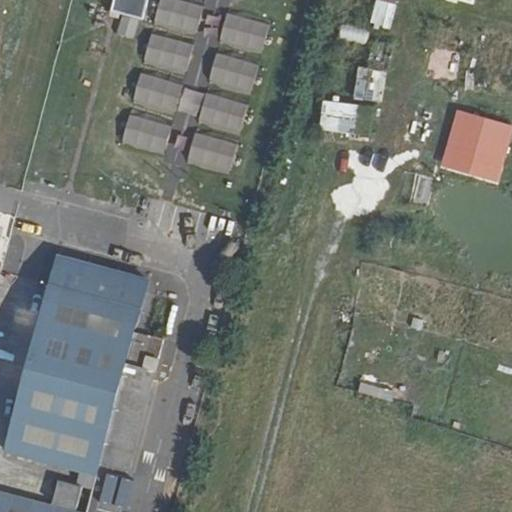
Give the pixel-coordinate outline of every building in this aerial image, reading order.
[(71,0),(72,1),(102,9),(104,0),(71,0)] [(104,0),(102,9),(147,21),(152,0),(104,0)] [(386,29),(394,0),(373,0),(367,23),(386,29)] [(496,12),(499,0),(484,0),(482,8),(496,12)] [(338,42),(365,43),(366,33),(338,32),(338,42)] [(389,65),(388,43),(372,44),(373,65),(389,65)] [(456,79),(459,52),(430,48),(427,75),(456,79)] [(196,126),(211,67),(186,62),(151,196),(174,202),(190,143),(198,146),(203,130),(196,126)] [(238,221),(274,85),(247,76),(229,136),(222,135),(219,151),(224,153),(208,211),(238,221)] [(321,99),(316,130),(352,135),(356,104),(321,99)] [(438,167),(497,184),(511,133),(511,125),(455,109),(438,167)] [(97,472),(102,457),(129,357),(150,278),(63,255),(56,282),(50,281),(7,446),(97,472)] [(171,311),(174,299),(163,296),(159,307),(171,311)] [(129,357),(102,457),(130,465),(162,350),(151,347),(146,362),(129,357)] [(358,383),(356,394),(388,402),(391,391),(358,383)] [(78,505),(83,487),(67,480),(61,499),(78,505)] [(0,511),(68,511),(0,492),(0,511)]
